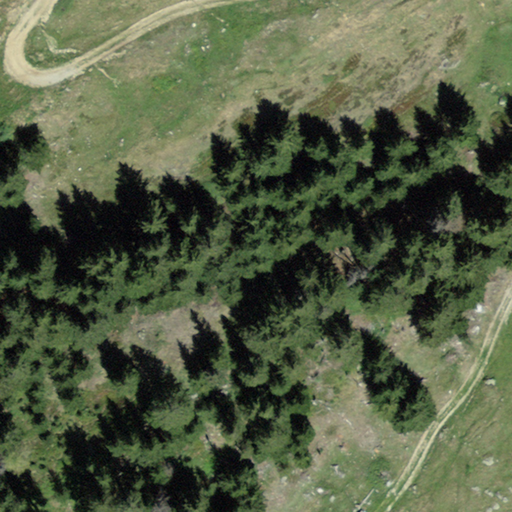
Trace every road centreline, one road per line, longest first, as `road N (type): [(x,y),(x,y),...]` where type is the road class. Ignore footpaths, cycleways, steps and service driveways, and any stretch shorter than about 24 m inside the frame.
road 1 (track): [(43,0),(16,54),(33,76),(80,62),(160,16),(221,0)]
road 2 (track): [(511,303),(391,511)]
